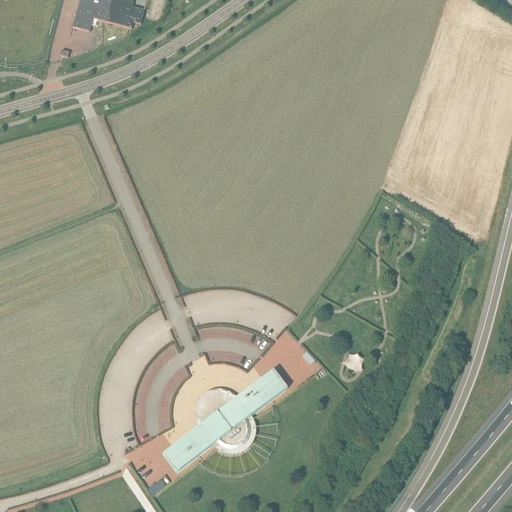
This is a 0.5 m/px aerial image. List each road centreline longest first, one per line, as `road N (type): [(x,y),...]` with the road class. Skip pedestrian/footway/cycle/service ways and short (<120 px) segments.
road 1 (motorway): [(511,212),(470,368),(400,511)]
road 2 (tertiary): [(0,112),(129,71),(243,0)]
road 3 (track): [(127,203),(0,253)]
road 4 (track): [(0,503),(128,458)]
road 5 (motorway): [(511,409),(425,511)]
